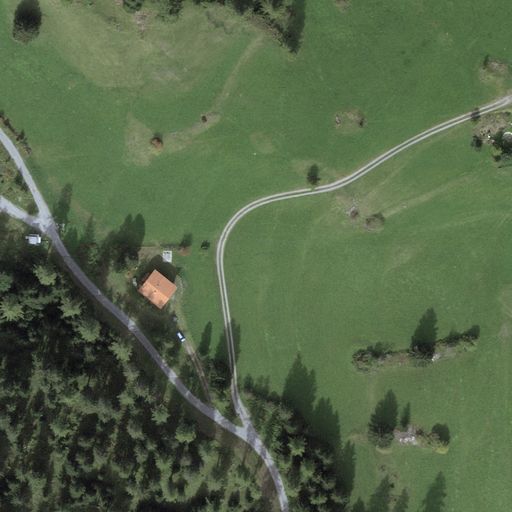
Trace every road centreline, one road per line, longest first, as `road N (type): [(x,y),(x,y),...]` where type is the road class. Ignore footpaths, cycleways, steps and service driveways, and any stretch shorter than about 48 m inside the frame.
road 1 (track): [(260,449),(236,406),(217,260),(232,219),(253,204),(345,183),(442,126),(511,103)]
road 2 (track): [(50,232),(173,378),(260,449),(284,511)]
